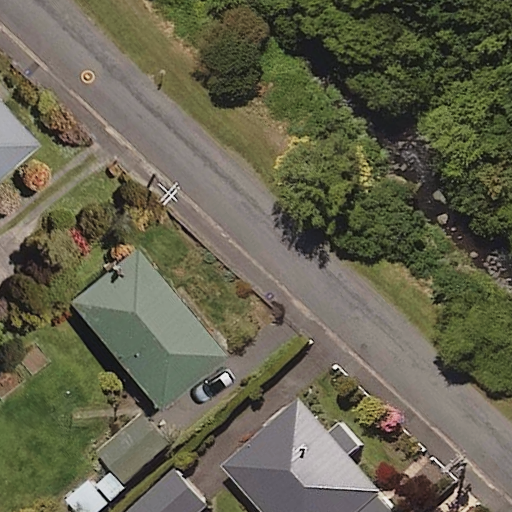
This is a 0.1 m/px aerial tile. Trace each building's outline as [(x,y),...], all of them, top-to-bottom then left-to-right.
[(0,156),(29,129),(0,98),(0,156)] [(218,342),(129,236),(63,292),(152,398),(218,342)] [(330,430),(300,395),(224,461),(268,511),(392,511),(398,507),(348,450),(359,440),(342,420),(330,430)] [(170,440),(142,408),(98,447),(126,479),(170,440)] [(196,511),(208,501),(174,466),(127,511),(196,511)] [(95,511),(124,486),(108,468),(93,482),(90,477),(70,495),(85,511),(95,511)]
